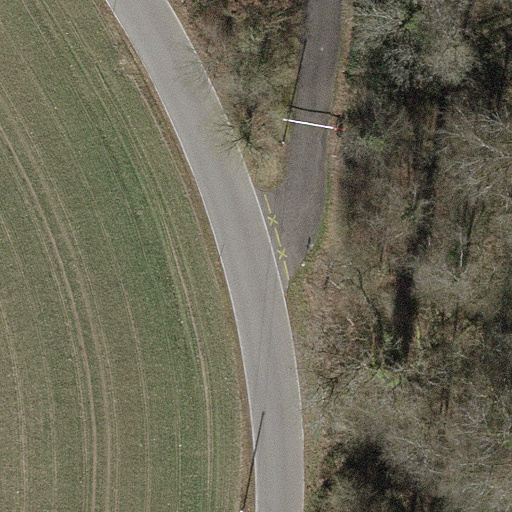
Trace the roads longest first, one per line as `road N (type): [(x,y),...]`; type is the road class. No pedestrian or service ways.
road 1 (residential): [(136,0),(191,99),(248,252),(271,364),(281,511)]
road 2 (track): [(248,252),(294,234),(327,0)]
